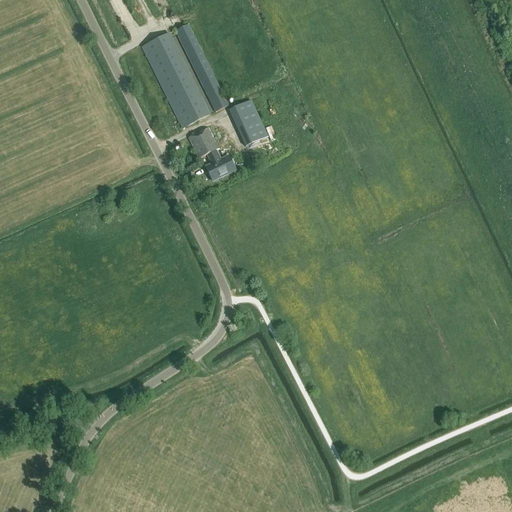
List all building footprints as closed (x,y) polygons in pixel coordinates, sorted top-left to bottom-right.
[(175,33),(207,97),(215,114),(229,107),(188,26),(175,33)] [(211,116),(170,35),(142,49),(183,130),(211,116)] [(269,138),(251,102),(229,112),(246,149),(269,138)] [(209,156),(216,153),(218,151),(208,130),(187,141),(198,162),(209,156)] [(216,153),(209,156),(213,165),(206,169),(213,184),(235,173),(228,158),(220,162),(216,153)]
